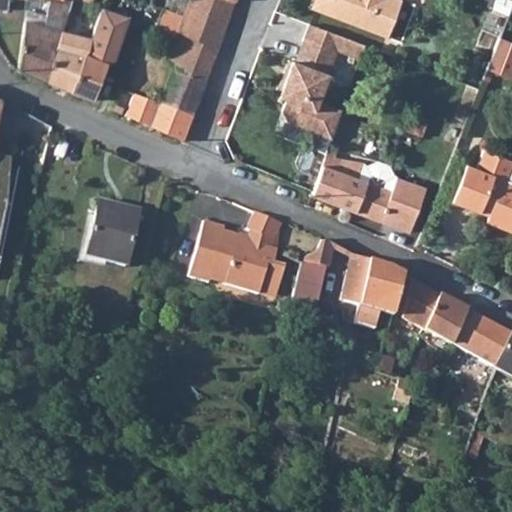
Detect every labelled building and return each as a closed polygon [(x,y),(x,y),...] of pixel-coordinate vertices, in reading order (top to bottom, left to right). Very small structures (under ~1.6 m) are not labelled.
[(15,71),(42,81),(70,0),(67,0),(49,0),(45,14),(25,13),(15,71)] [(88,0),(91,1),(91,0),(69,0),(70,0),(42,81),(68,92),(94,20),(85,17),(81,28),(73,25),(81,0),(88,0)] [(226,0),(189,0),(184,13),(223,27),(232,2),(226,0)] [(308,0),(306,6),(383,35),(391,14),(379,10),(383,0),(308,0)] [(391,14),(396,0),(383,0),(379,10),(391,14)] [(94,20),(68,92),(89,100),(102,64),(110,59),(126,17),(99,7),(94,20)] [(156,24),(169,29),(176,14),(162,8),(156,24)] [(182,16),(176,32),(216,46),(223,27),(184,13),(182,16)] [(336,34),(307,23),(293,62),(289,60),(282,78),(279,79),(273,93),(284,98),(280,110),(285,121),(297,126),(309,120),(314,132),(330,138),(340,110),(316,101),(335,49),(358,58),(364,44),(336,34)] [(484,65),(508,74),(511,62),(511,37),(498,31),(484,65)] [(173,40),(163,64),(172,68),(203,79),(216,46),(176,32),(173,40)] [(172,68),(165,87),(196,99),(203,79),(172,68)] [(191,113),(196,99),(165,87),(160,101),(191,113)] [(160,101),(132,91),(123,114),(181,139),(191,113),(160,101)] [(395,134),(407,138),(415,117),(403,113),(395,134)] [(506,155),(483,145),(475,164),(464,160),(448,199),(474,209),(476,205),(485,208),(506,155)] [(423,186),(391,174),(386,164),(375,160),(364,164),(361,163),(362,161),(331,157),(334,150),(326,148),(311,190),(309,195),(407,230),(423,186)] [(505,222),(511,224),(511,179),(503,176),(511,156),(506,155),(485,208),(481,218),(503,227),(505,222)] [(178,245),(195,191),(180,187),(164,241),(178,245)] [(120,266),(134,210),(94,201),(81,257),(120,266)] [(271,245),(278,223),(252,212),(245,227),(252,230),(249,241),(237,237),(237,234),(223,230),(224,225),(203,219),(187,275),(207,280),(209,272),(225,276),(223,282),(257,291),(259,285),(276,289),(283,264),(274,261),(278,247),(271,245)] [(301,253),(299,258),(323,266),(332,246),(320,240),(317,245),(313,249),(307,252),(301,253)] [(351,304),(346,321),(367,327),(372,310),(386,314),(398,272),(388,266),(364,260),(347,254),(333,299),(351,304)] [(396,317),(417,329),(434,291),(408,277),(396,317)] [(417,329),(445,344),(463,307),(434,291),(417,329)] [(506,330),(463,307),(445,344),(488,367),(506,330)] [(511,333),(506,330),(488,367),(511,379),(511,333)]
